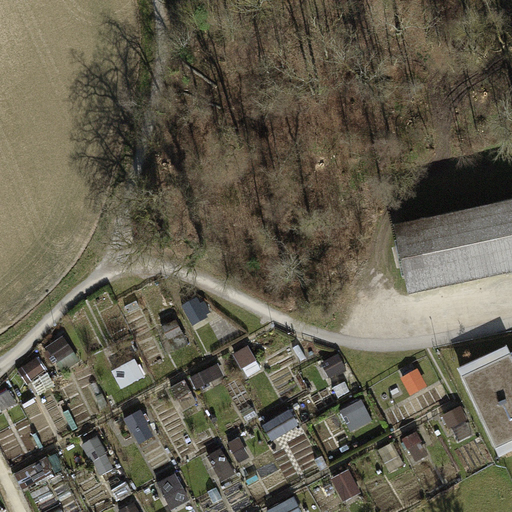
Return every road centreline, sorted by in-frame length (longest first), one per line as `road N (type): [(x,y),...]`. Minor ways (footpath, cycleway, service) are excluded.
road 1 (track): [(122,264),(209,280),(359,343),(407,344),(511,323)]
road 2 (track): [(157,0),(165,31),(161,91),(121,217),(122,264)]
road 3 (track): [(122,264),(0,367)]
